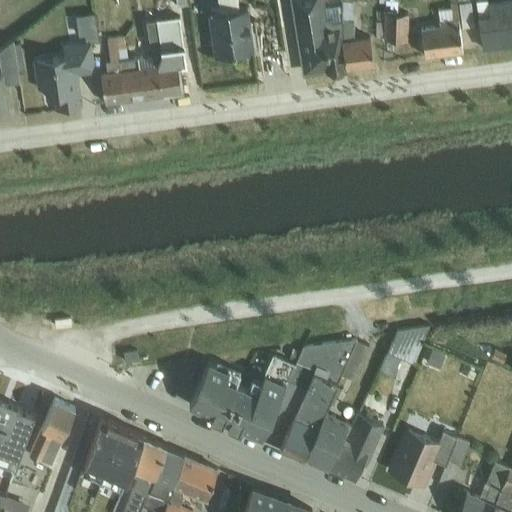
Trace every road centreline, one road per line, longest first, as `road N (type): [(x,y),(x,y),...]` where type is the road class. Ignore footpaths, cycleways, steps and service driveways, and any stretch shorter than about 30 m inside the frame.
road 1 (unclassified): [(511,68),(0,139)]
road 2 (tertiary): [(386,511),(0,346)]
